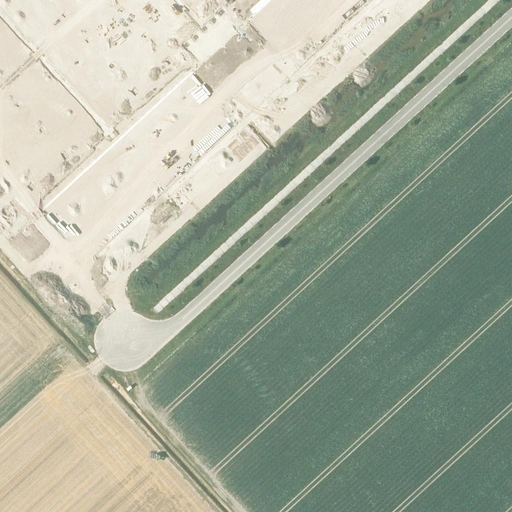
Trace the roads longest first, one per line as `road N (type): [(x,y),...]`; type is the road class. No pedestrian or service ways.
road 1 (unclassified): [(121,344),(183,321),(511,19)]
road 2 (unknown): [(0,456),(121,344)]
